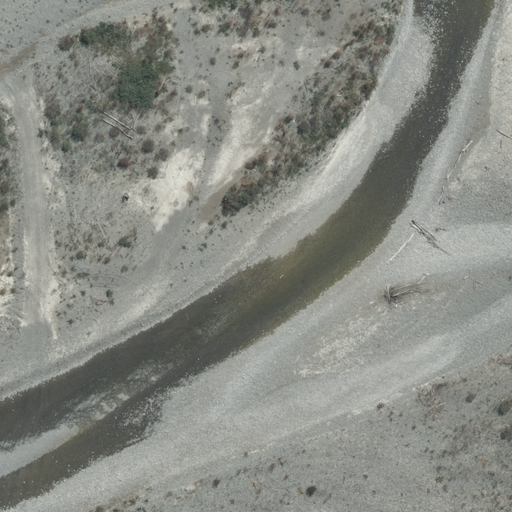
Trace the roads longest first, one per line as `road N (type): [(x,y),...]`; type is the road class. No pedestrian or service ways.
road 1 (track): [(34,449),(39,295),(28,91),(16,22)]
road 2 (track): [(178,184),(92,317),(6,511)]
